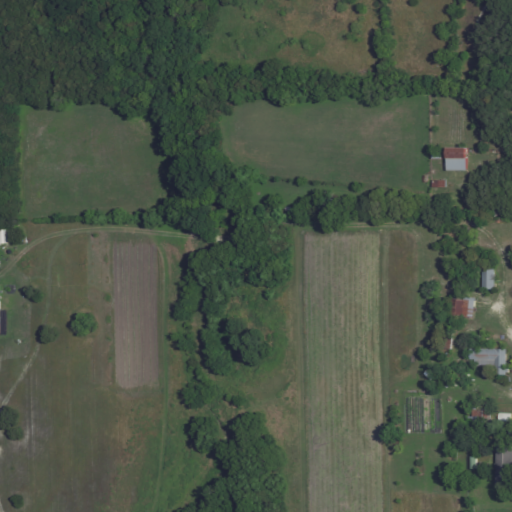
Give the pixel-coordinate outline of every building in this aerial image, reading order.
[(463,173),(449,173),(449,161),(450,161),(450,151),(469,152),(469,173),(463,173)] [(348,200),(349,212),(333,213),(333,200),(348,200)] [(484,271),(497,271),(497,292),(484,292),(484,271)] [(454,301),(465,302),(465,299),(477,300),(476,320),(453,319),(454,301)] [(454,320),(466,320),(466,328),(454,327),(454,320)] [(454,335),(453,351),(444,350),(446,334),(454,335)] [(492,367),(477,367),(477,362),(472,362),(472,350),(509,351),(509,371),(511,371),(511,375),(508,375),(508,377),(497,377),(498,367),(492,367)] [(475,410),(491,410),(491,425),(470,425),(470,417),(475,417),(475,410)] [(511,422),(500,422),(500,414),(511,414),(511,422)] [(511,485),(498,485),(498,469),(497,469),(497,464),(498,464),(498,452),(493,452),(493,443),(499,443),(511,443),(511,485)]
